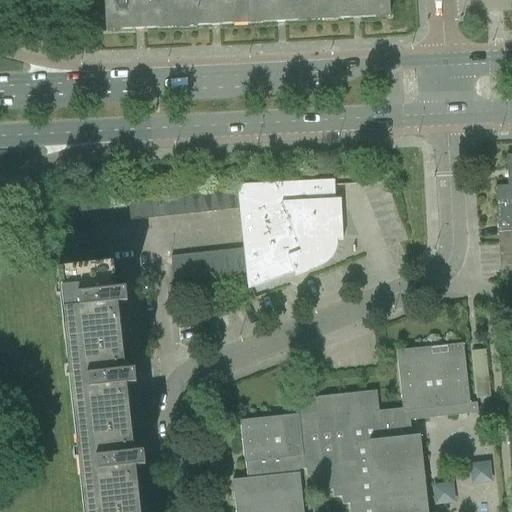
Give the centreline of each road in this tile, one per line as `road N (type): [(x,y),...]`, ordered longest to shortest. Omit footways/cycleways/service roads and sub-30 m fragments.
road 1 (secondary): [(0,141),(444,119)]
road 2 (secondary): [(443,60),(0,95)]
road 3 (residential): [(168,407),(190,372),(443,273)]
road 4 (residential): [(168,407),(148,237)]
road 5 (residential): [(443,273),(451,252),(444,119)]
